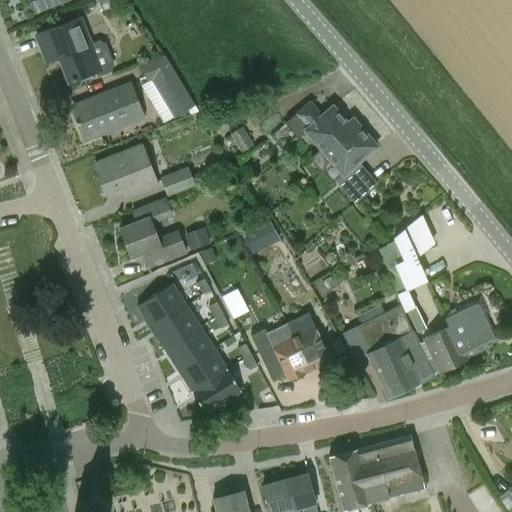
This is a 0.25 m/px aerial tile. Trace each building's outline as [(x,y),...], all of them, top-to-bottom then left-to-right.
[(29,0),(30,0),(29,0),(33,0),(38,12),(68,0),(29,0)] [(91,44),(80,18),(35,36),(40,49),(53,44),(68,83),(95,72),(97,77),(110,71),(113,65),(105,44),(99,41),(91,44)] [(198,111),(163,55),(141,64),(148,83),(152,81),(175,118),(187,111),(190,115),(198,111)] [(85,141),(143,118),(129,83),(94,97),(96,102),(73,111),(85,141)] [(316,166),(360,128),(352,119),(347,124),(332,106),(322,115),(310,101),(284,123),(297,138),(306,131),(320,148),(309,158),(316,166)] [(253,145),(241,127),(230,134),(242,153),(253,145)] [(360,128),(316,166),(322,173),(333,164),(343,175),(335,181),(354,203),(376,185),(357,163),(376,146),(360,128)] [(126,196),(156,184),(141,146),(94,164),(105,193),(122,186),(126,196)] [(229,161),(191,175),(189,169),(161,180),(167,197),(196,187),(195,185),(232,170),(229,161)] [(158,241),(151,224),(172,216),(166,198),(130,210),(134,223),(119,229),(131,258),(150,250),(156,264),(184,253),(180,241),(179,241),(176,234),(158,241)] [(279,239),(269,219),(240,234),(251,255),(279,239)] [(206,226),(188,233),(194,249),(212,243),(206,226)] [(404,264),(394,243),(380,255),(399,295),(408,291),(397,268),(404,264)] [(207,250),(205,250),(200,253),(205,264),(216,259),(211,248),(207,250)] [(322,280),(329,292),(340,286),(333,274),(322,280)] [(196,283),(202,294),(210,290),(204,279),(196,283)] [(137,306),(151,328),(186,305),(172,283),(137,306)] [(237,289),(222,296),(232,318),(248,310),(237,289)] [(449,327),(423,339),(438,371),(439,373),(468,359),(467,357),(501,341),(496,329),(487,312),(480,296),(443,314),(449,327)] [(208,306),(214,318),(222,313),(216,302),(208,306)] [(419,380),(432,373),(399,304),(341,332),(354,360),(366,354),(387,398),(420,381),(419,380)] [(164,349),(200,327),(186,305),(151,328),(164,349)] [(222,313),(214,318),(220,329),(228,325),(222,313)] [(287,323),(309,370),(330,361),(307,314),(287,323)] [(309,370),(287,323),(266,333),(289,380),(309,370)] [(213,348),(200,327),(164,349),(178,371),(213,348)] [(243,359),(251,355),(245,344),(237,348),(243,359)] [(192,392),(227,370),(213,348),(178,371),(192,392)] [(257,366),(251,355),(243,359),(249,370),(257,366)] [(241,392),(227,370),(192,392),(206,414),(241,392)] [(431,511),(410,435),(356,450),(356,448),(329,456),(344,510),(387,498),(390,511),(431,511)] [(293,511),(317,511),(307,473),(282,480),(290,511),(293,510),(293,511)] [(293,511),(293,510),(290,511),(282,480),(262,485),(269,511),(293,511)] [(248,511),(243,490),(212,499),(215,511),(248,511)]
